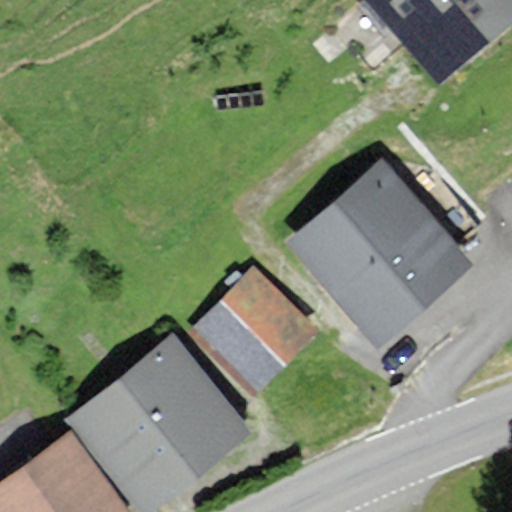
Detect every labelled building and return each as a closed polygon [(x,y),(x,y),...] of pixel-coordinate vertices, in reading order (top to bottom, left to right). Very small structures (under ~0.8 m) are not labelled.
[(511,0),(369,0),(433,74),(511,6),(511,0)] [(292,235),(375,328),(467,247),(384,154),(292,235)] [(256,270),(200,325),(252,378),(308,324),(256,270)] [(172,335),(76,411),(142,494),(238,419),(172,335)] [(130,511),(70,429),(0,479),(0,511),(130,511)]
